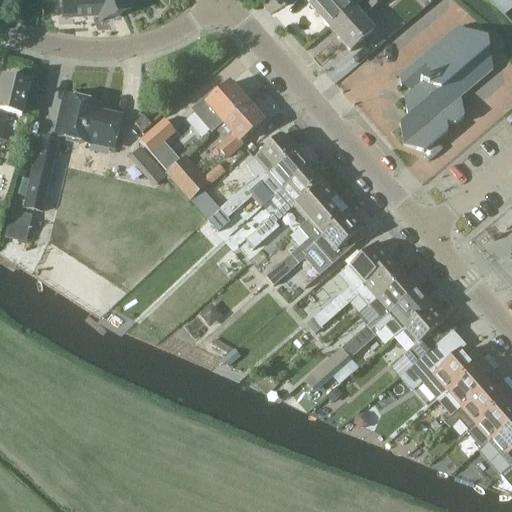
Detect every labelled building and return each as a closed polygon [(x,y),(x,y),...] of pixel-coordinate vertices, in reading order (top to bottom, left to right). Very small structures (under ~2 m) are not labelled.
[(0,0),(0,2),(17,11),(21,0),(0,0)] [(111,0),(110,0),(62,0),(64,20),(99,18),(101,23),(122,14),(116,0),(111,0)] [(110,0),(111,0),(116,0),(122,14),(134,9),(132,4),(136,0),(110,0)] [(316,0),(310,6),(331,29),(363,0),(316,0)] [(363,0),(331,29),(351,52),(374,32),(363,18),(383,0),(363,0)] [(462,97),(493,70),(487,38),(457,28),(425,55),(399,77),(402,87),(411,91),(404,97),(408,118),(400,125),(403,146),(424,152),(448,132),(447,122),(456,125),(465,118),(462,97)] [(0,88),(0,139),(7,113),(22,117),(30,83),(3,76),(0,88)] [(214,132),(223,124),(247,103),(245,101),(246,96),(241,91),(237,92),(230,84),(217,95),(214,92),(194,110),(214,132)] [(119,119),(118,119),(106,116),(105,118),(96,115),(98,105),(67,98),(58,136),(68,138),(67,142),(79,145),(80,141),(89,143),(89,142),(113,148),(119,119)] [(247,103),(223,124),(233,135),(218,148),(228,159),(243,145),(241,143),(264,123),(256,114),(259,110),(253,104),(249,105),(247,103)] [(135,126),(141,132),(143,134),(152,127),(150,125),(144,118),(135,126)] [(140,143),(150,154),(150,155),(174,134),(164,123),(163,122),(161,125),(140,143)] [(244,188),(229,201),(233,206),(236,210),(252,195),(250,192),(261,183),(260,182),(261,181),(296,150),(283,134),(253,160),(253,161),(247,166),(255,179),(244,187),(244,188)] [(40,137),(23,210),(44,215),(60,142),(40,137)] [(157,186),(166,177),(141,149),(132,157),(157,186)] [(260,182),(261,183),(273,198),(281,192),(310,166),(296,150),(261,181),(260,182)] [(204,181),(185,160),(167,175),(190,201),(208,186),(204,181)] [(274,224),(294,207),(324,181),(310,166),(281,192),(273,198),(283,209),(256,232),(263,241),(278,228),(274,224)] [(208,186),(210,188),(226,175),(219,167),(204,181),(208,186)] [(18,179),(15,195),(25,198),(29,182),(18,179)] [(294,207),(307,222),(337,196),(324,181),(294,207)] [(307,222),(321,238),(350,212),(337,196),(307,222)] [(233,206),(229,201),(219,210),(227,218),(236,210),(233,206)] [(229,221),(227,218),(219,210),(208,220),(217,231),(229,221)] [(32,216),(11,212),(5,240),(25,245),(32,216)] [(350,212),(321,238),(322,239),(315,245),(333,266),(355,246),(350,241),(361,231),(365,228),(350,212)] [(366,236),(361,231),(350,241),(355,246),(366,236)] [(263,241),(256,232),(245,241),(253,250),(263,241)] [(349,288),(323,311),(331,320),(348,305),(344,300),(392,259),(377,243),(342,274),(345,277),(342,280),(349,288)] [(292,257),(283,265),(291,274),(300,266),(292,257)] [(392,259),(344,300),(348,305),(358,296),(365,304),(372,297),(375,300),(404,274),(392,259)] [(291,274),(283,265),(266,280),(274,289),(291,274)] [(374,329),(389,316),(418,290),(404,274),(375,300),(386,313),(352,344),(358,351),(375,336),(371,332),(374,329)] [(432,306),(418,290),(389,316),(374,329),(379,334),(385,328),(394,338),(402,331),(432,306)] [(417,373),(418,375),(443,354),(436,346),(451,333),(443,324),(446,322),(440,315),(441,312),(437,307),(433,307),(432,306),(402,331),(416,347),(404,358),(412,367),(417,373)] [(323,311),(314,319),(322,328),(331,320),(323,311)] [(314,319),(306,326),(314,335),(322,328),(314,319)] [(358,351),(352,344),(344,351),(314,378),(323,388),(353,362),(350,358),(358,351)] [(449,361),(443,354),(418,375),(426,383),(422,386),(436,402),(446,394),(484,361),(474,350),(464,359),(459,353),(449,361)] [(241,358),(235,351),(221,363),(230,367),(241,358)] [(436,402),(450,418),(460,410),(487,386),(483,381),(493,372),(484,361),(446,394),(436,402)] [(468,432),(474,427),(511,394),(502,383),(492,392),(487,386),(460,410),(450,418),(445,423),(450,429),(459,421),(468,432)] [(336,390),(327,397),(333,404),(341,396),(336,390)] [(474,427),(488,443),(511,422),(511,414),(511,412),(511,393),(511,394),(474,427)] [(355,418),(355,423),(359,428),(364,429),(367,426),(368,422),(363,416),(359,416),(355,418)] [(511,451),(511,422),(488,443),(503,460),(511,451)] [(511,467),(495,482),(505,493),(511,486),(511,467)]
